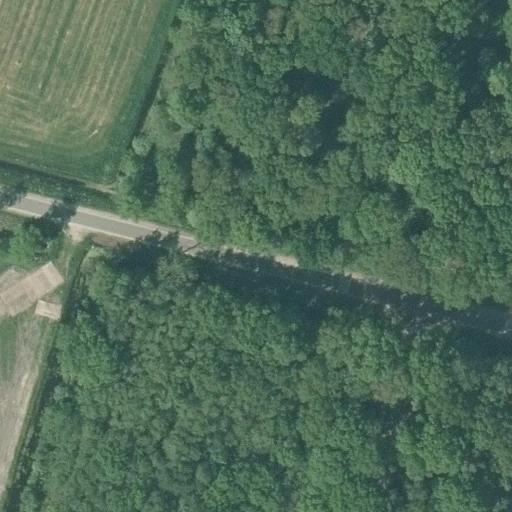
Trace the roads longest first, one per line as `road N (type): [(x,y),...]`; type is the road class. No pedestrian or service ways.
road 1 (unclassified): [(429,305),(0,199)]
road 2 (unclassified): [(429,305),(511,67)]
road 3 (unclassified): [(354,511),(429,305)]
